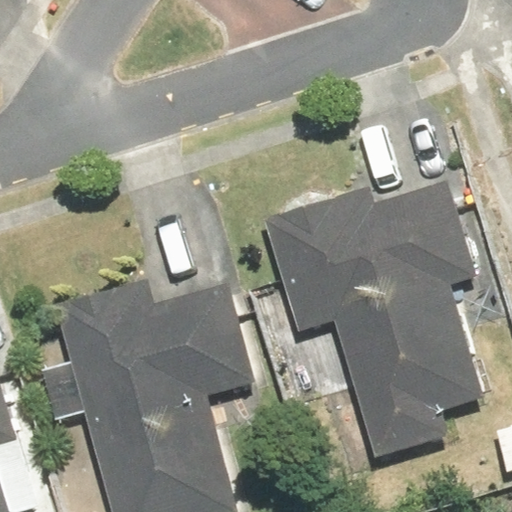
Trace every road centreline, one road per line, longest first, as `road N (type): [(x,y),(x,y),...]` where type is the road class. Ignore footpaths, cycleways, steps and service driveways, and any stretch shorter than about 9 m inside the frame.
road 1 (residential): [(440,14),(28,142)]
road 2 (residential): [(28,142),(116,0)]
